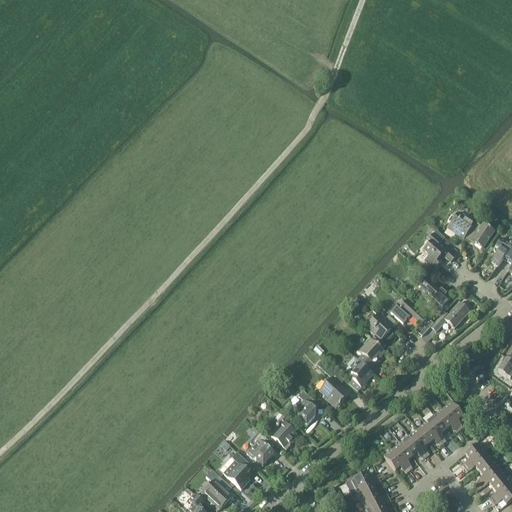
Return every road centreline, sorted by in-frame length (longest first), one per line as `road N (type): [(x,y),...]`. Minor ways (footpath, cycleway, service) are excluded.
road 1 (track): [(0,452),(305,130),(362,0)]
road 2 (unclassified): [(289,485),(455,352)]
